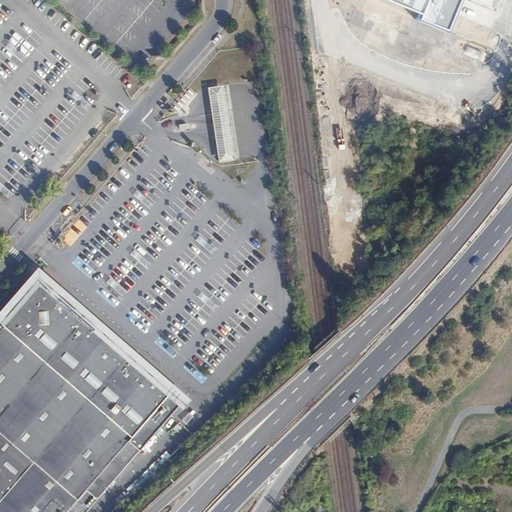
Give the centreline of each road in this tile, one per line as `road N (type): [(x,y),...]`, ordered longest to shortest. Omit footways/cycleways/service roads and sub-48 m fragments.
road 1 (residential): [(0,273),(219,20),(223,0)]
road 2 (primary): [(511,169),(477,217),(309,389)]
road 3 (primary): [(314,427),(511,214)]
road 4 (primary): [(309,389),(158,511)]
road 5 (primary): [(309,389),(192,511)]
road 6 (primary): [(227,511),(314,427)]
